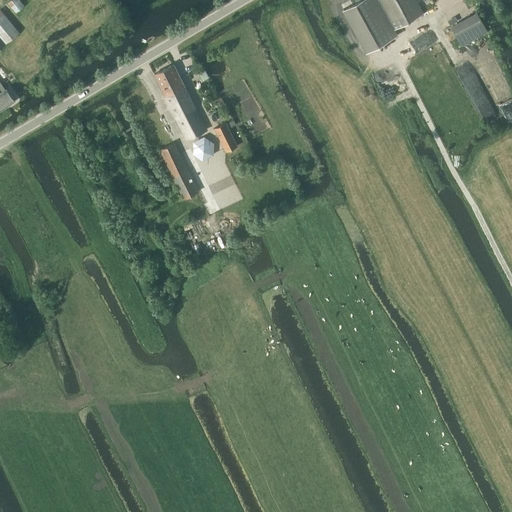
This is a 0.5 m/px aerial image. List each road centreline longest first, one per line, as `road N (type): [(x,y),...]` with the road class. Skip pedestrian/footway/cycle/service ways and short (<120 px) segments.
road 1 (unclassified): [(241,0),(0,143)]
road 2 (track): [(409,35),(398,51),(401,65),(511,275)]
